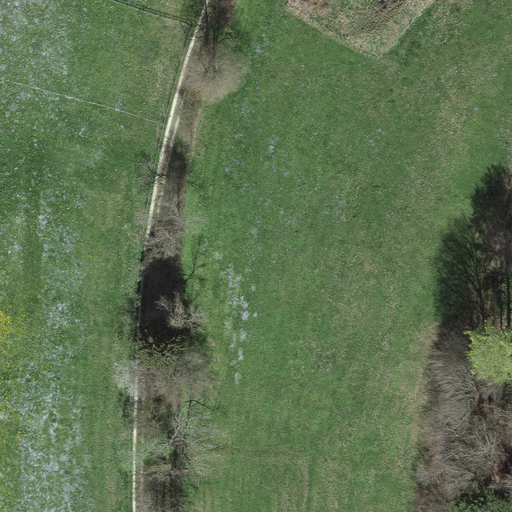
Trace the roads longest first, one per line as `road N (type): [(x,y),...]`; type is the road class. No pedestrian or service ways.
road 1 (track): [(141,511),(146,279),(164,156),(214,0)]
road 2 (track): [(430,511),(437,436),(511,216)]
